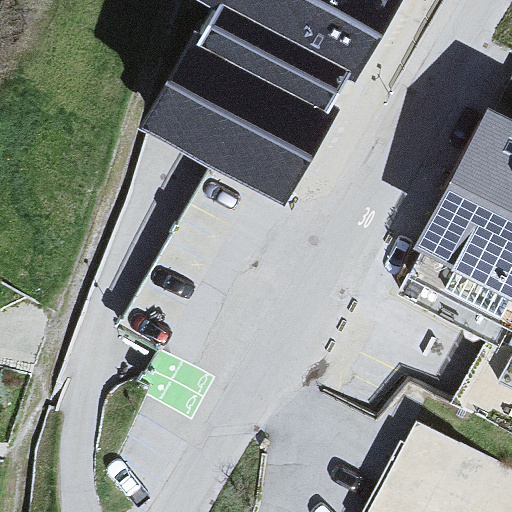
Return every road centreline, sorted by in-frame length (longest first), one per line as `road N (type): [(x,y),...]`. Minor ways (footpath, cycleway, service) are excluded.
road 1 (residential): [(499,0),(292,345),(174,511)]
road 2 (track): [(13,511),(28,419),(169,0)]
